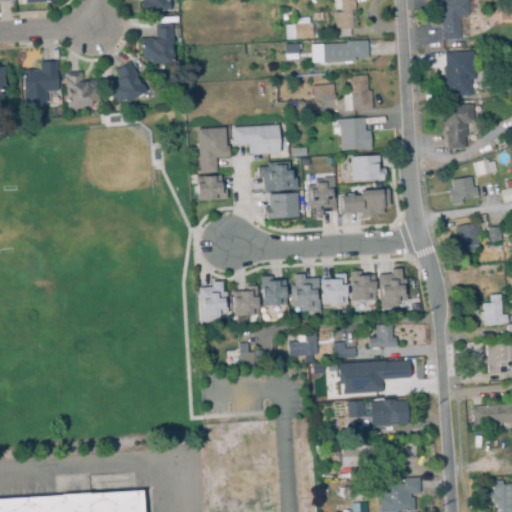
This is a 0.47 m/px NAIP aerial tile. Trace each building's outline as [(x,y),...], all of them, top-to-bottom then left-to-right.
[(139,0),(139,9),(141,9),(141,11),(167,10),(167,0),(139,0)] [(332,0),(352,0),(354,29),(348,29),(349,36),(337,37),(336,29),(334,30),(333,12),(339,12),(339,9),(333,9),(332,0)] [(465,0),(467,15),(457,16),(458,38),(440,40),(439,14),(437,14),(437,16),(435,16),(434,0),(465,0)] [(283,25),(293,24),(293,18),(307,17),(307,23),(309,23),(309,24),(311,24),(312,37),(310,37),(310,38),(284,39),(283,25)] [(138,38),(148,38),(148,39),(153,39),(153,25),(169,24),(172,63),(148,64),(148,60),(139,60),(138,38)] [(313,30),(314,37),(330,36),(330,29),(313,30)] [(309,44),(344,43),(344,41),(364,40),(365,58),(353,58),(353,61),(321,62),(309,62),(309,44)] [(282,44),(296,43),(296,58),(282,59),(282,44)] [(442,53),(443,65),(441,65),(442,76),(439,76),(440,97),(470,95),(469,79),(473,78),(471,51),(442,53)] [(32,70),(38,70),(38,62),(54,61),(56,90),(44,91),(44,102),(22,103),(20,69),(32,69),(32,70)] [(127,61),(144,91),(124,102),(121,98),(114,103),(103,85),(113,79),(114,80),(117,78),(112,70),(127,61)] [(63,72),(79,71),(79,81),(84,81),(84,80),(95,79),(96,101),(88,101),(88,106),(64,107),(63,72)] [(365,90),(364,75),(347,76),(348,91),(341,91),(342,110),(371,108),(369,90),(365,90)] [(310,85),(331,84),(332,99),(311,101),(310,85)] [(470,104),(440,105),(441,126),(444,126),(445,133),(444,133),(444,147),(445,147),(445,148),(462,148),(462,136),(465,136),(465,123),(470,123),(470,104)] [(336,119),(362,117),(363,130),(367,130),(369,149),(338,151),(336,119)] [(229,127),(275,124),(277,153),(246,154),(246,143),(230,144),(229,127)] [(194,129),(222,127),(223,145),(226,145),(227,157),(213,158),(214,172),(197,173),(194,129)] [(290,148),(304,147),(304,155),(290,156),(290,148)] [(348,157),(377,155),(377,168),(382,167),(383,174),(381,174),(381,180),(349,182),(348,157)] [(470,163),(486,159),(486,162),(492,161),(494,171),(473,176),(470,163)] [(255,167),(265,166),(265,162),(287,161),(287,170),(292,169),(293,178),(294,178),(294,189),(261,191),(260,177),(255,178),(255,167)] [(193,176),(194,201),(224,199),(223,188),(219,188),(218,175),(193,176)] [(449,179),(469,176),(470,187),(474,186),(476,196),(459,199),(460,203),(449,205),(446,188),(450,187),(449,179)] [(304,185),(313,185),(312,179),(320,179),(320,177),(331,177),(333,211),(320,211),(320,217),(309,217),(308,206),(305,206),(304,185)] [(499,190),(503,189),(501,182),(511,179),(511,200),(501,203),(499,190)] [(357,190),(386,189),(386,205),(381,205),(381,214),(374,214),(374,216),(358,217),(358,212),(337,212),(337,196),(346,196),(345,193),(351,193),(351,195),(357,195),(357,190)] [(265,194),(294,193),(295,217),(263,218),(263,214),(261,214),(261,207),(266,206),(265,194)] [(453,226),(476,223),(478,233),(473,234),(473,239),(475,238),(477,250),(455,253),(454,241),(455,241),(453,226)] [(486,228),(488,241),(500,240),(498,226),(486,228)] [(374,275),(388,274),(388,269),(398,268),(399,279),(402,279),(404,301),(395,301),(395,307),(376,309),(374,275)] [(372,275),(359,275),(359,270),(347,271),(348,301),(373,300),(372,275)] [(315,277),(302,278),(301,273),(291,274),(291,285),(288,285),(289,307),(298,306),(298,313),(317,311),(315,277)] [(318,279),(332,279),(331,274),(343,273),(344,303),(320,304),(318,279)] [(283,279),(270,280),(270,275),(258,276),(259,305),(284,304),(283,279)] [(196,287),(209,286),(209,282),(219,281),(220,292),(224,291),(225,313),(216,314),(216,320),(198,321),(196,287)] [(230,291),(243,291),(243,286),(254,286),(256,315),(231,316),(230,291)] [(488,294),(488,303),(480,303),(481,312),(477,312),(478,320),(481,320),(482,325),(499,324),(499,323),(505,322),(505,314),(499,314),(498,294),(488,294)] [(366,348),(394,347),(393,337),(390,337),(389,325),(373,325),(373,338),(366,338),(366,348)] [(285,342),(286,356),(302,355),(303,362),(311,362),(311,355),(314,354),(313,332),(295,334),(296,341),(285,342)] [(236,343),(237,355),(235,355),(236,360),(238,360),(238,361),(235,361),(236,364),(238,364),(238,365),(253,364),(252,351),(246,352),(245,342),(236,343)] [(330,342),(342,342),(342,348),(353,347),(353,357),(331,358),(330,342)] [(485,373),(484,344),(511,342),(511,354),(511,353),(511,365),(504,366),(504,372),(485,373)] [(335,363),(383,360),(383,361),(406,360),(407,377),(380,379),(380,392),(340,394),(340,384),(337,384),(335,363)] [(367,402),(368,425),(406,423),(404,400),(392,401),(392,399),(379,399),(379,401),(367,402)] [(345,401),(345,417),(361,417),(360,401),(345,401)] [(469,406),(511,403),(511,421),(470,424),(469,406)] [(402,460),(401,444),(415,442),(416,459),(402,460)] [(334,469),(334,459),(341,459),(340,448),(374,446),(376,468),(334,469)] [(378,511),(412,511),(412,497),(408,497),(408,494),(417,493),(417,477),(401,478),(401,483),(398,483),(398,480),(382,480),(382,483),(377,483),(378,511)] [(0,511),(0,489),(150,480),(151,511),(0,511)] [(494,504),(494,511),(511,511),(511,483),(500,484),(500,480),(489,480),(489,493),(493,493),(493,496),(490,496),(490,505),(494,504)] [(341,487),(341,488),(337,488),(338,496),(341,496),(342,499),(350,498),(348,486),(341,487)] [(348,511),(348,503),(364,502),(364,511),(348,511)]
